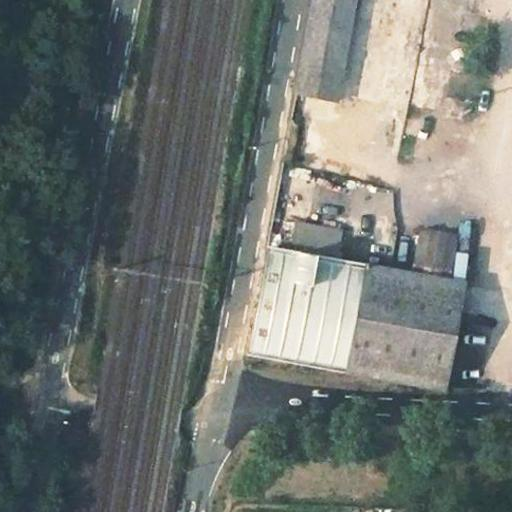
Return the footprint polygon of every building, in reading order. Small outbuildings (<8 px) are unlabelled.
[(311,0),(295,92),(336,100),(354,0),(364,0),(368,1),(367,0),(311,0)] [(431,60),(425,93),(465,101),(471,68),(431,60)] [(306,245),(305,250),(333,255),(337,228),(291,220),(287,242),(306,245)] [(419,230),(410,275),(447,282),(455,237),(419,230)] [(267,247),(246,353),(443,390),(463,285),(447,282),(410,275),(267,247)]
